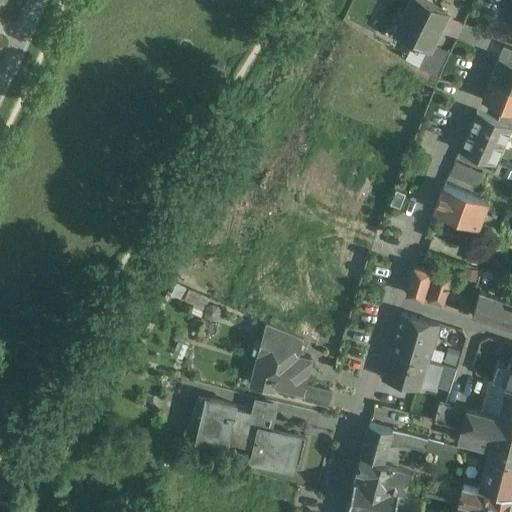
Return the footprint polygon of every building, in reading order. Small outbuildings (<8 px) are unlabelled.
[(447,11),(425,0),(412,0),(396,33),(427,49),(428,50),(432,42),(447,11)] [(449,50),(432,42),(428,50),(427,49),(419,65),(437,74),(449,50)] [(511,61),(499,57),(490,79),(511,87),(511,61)] [(511,87),(490,79),(482,99),(511,110),(511,87)] [(511,119),(511,110),(482,99),(477,110),(510,125),(511,119)] [(510,125),(477,110),(477,111),(459,148),(495,162),(511,126),(510,125)] [(511,154),(508,153),(502,165),(511,168),(511,154)] [(488,200),(444,183),(434,209),(441,212),(462,219),(479,226),(488,200)] [(406,192),(396,187),(390,202),(400,206),(406,192)] [(462,219),(441,212),(426,254),(448,260),(462,219)] [(511,252),(493,247),(490,257),(487,270),(499,273),(511,277),(511,252)] [(490,257),(469,252),(465,264),(487,270),(490,257)] [(431,269),(415,264),(406,292),(423,297),(428,298),(428,299),(443,304),(448,288),(449,286),(448,286),(452,275),(437,271),(431,270),(431,269)] [(179,277),(173,293),(203,305),(209,289),(179,277)] [(511,300),(481,290),(474,314),(511,326),(511,300)] [(439,323),(402,312),(390,348),(428,359),(439,323)] [(295,333),(269,322),(266,336),(266,337),(292,343),(295,333)] [(292,343),(266,337),(266,336),(256,334),(252,350),(259,352),(251,381),(274,386),(275,383),(303,390),(305,381),(307,373),(303,372),(307,357),(294,353),(296,346),(292,345),(292,343)] [(447,347),(444,361),(456,364),(459,350),(447,347)] [(428,359),(390,348),(382,375),(393,378),(392,379),(404,382),(404,381),(420,386),(428,359)] [(442,363),(436,385),(450,389),(456,368),(442,363)] [(497,399),(502,381),(487,376),(478,411),(491,414),(491,413),(498,414),(502,400),(497,399)] [(332,389),(305,381),(303,390),(301,396),(328,403),(332,389)] [(511,383),(505,382),(502,381),(497,399),(502,400),(498,414),(491,413),(491,414),(478,411),(440,400),(435,417),(454,423),(495,434),(493,440),(511,445),(511,383)] [(264,408),(253,405),(252,409),(235,405),(236,401),(211,395),(201,435),(227,441),(228,437),(254,443),(251,457),(293,467),(301,432),(261,423),(264,408)] [(418,413),(375,401),(369,420),(412,433),(418,413)] [(412,433),(369,420),(360,452),(383,458),(388,444),(405,443),(424,448),(428,438),(412,433)] [(511,445),(493,440),(495,434),(454,423),(451,433),(459,436),(458,438),(490,448),(488,455),(511,460),(511,445)] [(455,446),(442,442),(439,451),(452,456),(455,446)] [(383,458),(360,452),(356,466),(357,466),(354,476),(400,487),(404,488),(410,466),(383,458)] [(511,460),(488,455),(481,481),(470,477),(472,470),(457,466),(454,479),(462,481),(480,487),(511,494),(511,460)] [(393,511),(400,487),(354,476),(348,504),(379,511),(393,511)] [(511,494),(480,487),(462,481),(458,501),(472,504),(509,511),(511,495),(511,494)]
